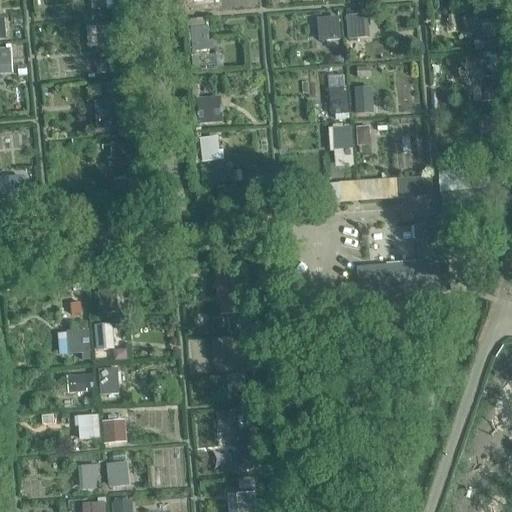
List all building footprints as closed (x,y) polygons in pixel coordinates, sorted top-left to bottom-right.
[(95,0),(96,9),(112,7),(111,0),(95,0)] [(492,2),(473,3),(474,10),(478,10),(480,24),(481,38),(495,37),(492,2)] [(347,17),(345,18),(345,21),(347,21),(348,39),(363,38),(362,23),(366,23),(366,16),(347,17)] [(340,40),(338,18),(319,20),(320,27),(324,27),(325,41),(340,40)] [(212,50),(212,42),(207,43),(206,20),(190,21),(190,32),(192,32),(193,51),(212,50)] [(116,25),(98,26),(98,34),(102,33),(104,47),(118,46),(116,25)] [(475,50),(494,48),(493,40),(474,42),(475,50)] [(0,66),(12,65),(11,46),(7,46),(7,50),(0,50),(0,66)] [(358,78),(370,78),(370,69),(358,69),(358,78)] [(499,79),(485,80),(486,94),(482,94),(482,102),(501,100),(499,79)] [(330,91),(332,115),(336,115),(336,120),(345,119),(345,114),(347,114),(345,90),(330,91)] [(355,91),(356,115),(373,114),(371,90),(355,91)] [(215,122),(213,99),(198,101),(200,124),(215,122)] [(122,103),(105,104),(105,108),(106,115),(107,129),(111,129),(124,128),(124,123),(127,123),(127,114),(123,114),(122,103)] [(498,118),(479,120),(480,132),(490,131),(491,139),(501,138),(498,118)] [(333,127),(336,150),(351,149),(350,129),(344,130),(343,126),(333,127)] [(359,146),(366,145),(370,141),(369,128),(358,129),(359,146)] [(223,160),(222,152),(218,153),(216,139),(201,140),(203,156),(206,156),(206,162),(223,160)] [(128,166),(127,144),(112,145),(113,152),(117,152),(118,166),(128,166)] [(410,178),(397,179),(398,200),(411,199),(432,198),(432,197),(431,177),(410,178)] [(22,186),(0,187),(0,202),(23,200),(22,186)] [(442,193),(442,195),(445,231),(477,229),(475,190),(442,193)] [(436,225),(415,226),(418,264),(358,269),(360,299),(449,293),(446,242),(437,242),(436,225)] [(237,275),(219,276),(221,298),(238,296),(237,275)] [(96,313),(115,312),(113,292),(94,294),(96,313)] [(81,301),(70,302),(71,309),(75,313),(82,312),(81,301)] [(112,326),(95,327),(97,351),(114,349),(112,326)] [(85,342),(84,332),(69,333),(71,355),(90,353),(89,341),(85,342)] [(117,370),(100,372),(101,395),(119,394),(117,370)] [(94,376),(72,378),(73,394),(95,392),(94,376)] [(245,392),(243,377),(228,378),(230,393),(245,392)] [(98,439),(97,417),(91,417),(91,418),(80,419),(76,419),(77,427),(80,426),(81,440),(98,439)] [(122,442),(121,423),(104,424),(106,443),(122,442)] [(234,449),(235,469),(254,467),(252,447),(234,449)] [(123,472),(127,472),(127,465),(108,466),(110,488),(125,487),(123,472)] [(98,467),(80,469),(80,476),(84,475),(85,490),(96,489),(95,474),(99,474),(98,467)] [(237,495),(238,511),(252,511),(252,505),(256,504),(255,494),(252,494),(237,495)] [(115,503),(115,511),(131,511),(132,511),(130,511),(127,511),(127,502),(115,503)]
